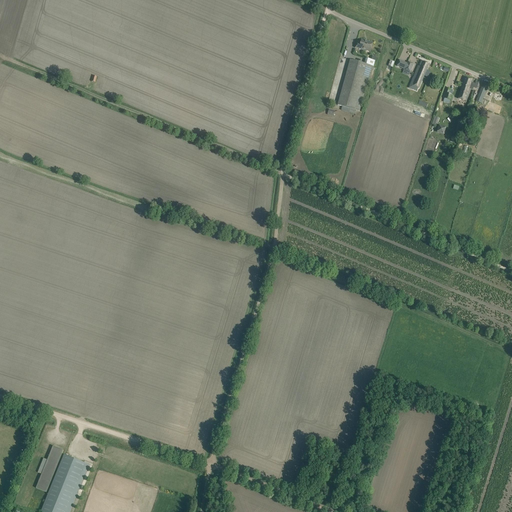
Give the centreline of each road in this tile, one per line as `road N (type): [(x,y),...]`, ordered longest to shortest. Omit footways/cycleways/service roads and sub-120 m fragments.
road 1 (track): [(0,57),(282,174)]
road 2 (track): [(210,465),(273,249),(282,174)]
road 3 (track): [(273,249),(511,348)]
road 4 (track): [(282,174),(511,271)]
road 5 (track): [(210,465),(0,397)]
road 6 (unclassified): [(511,89),(327,10),(330,0)]
road 7 (track): [(282,174),(327,10),(302,0)]
road 8 (track): [(324,511),(210,465)]
